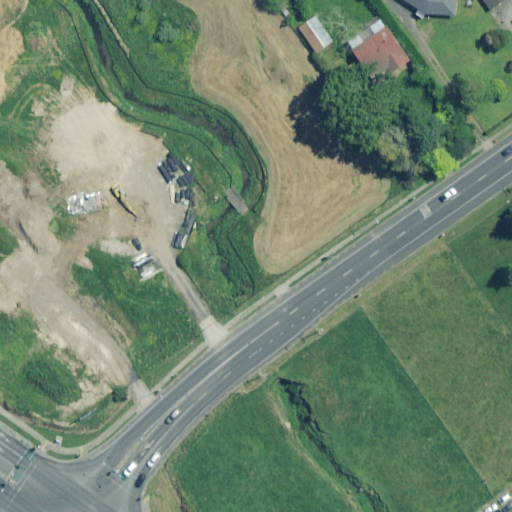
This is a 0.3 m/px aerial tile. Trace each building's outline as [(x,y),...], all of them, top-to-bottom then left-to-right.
[(404,0),(425,14),(454,16),(455,0),(404,0)] [(505,0),(483,0),(491,10),(505,0)] [(332,41),(317,18),(301,29),(316,52),(332,41)] [(386,27),(368,40),(353,51),(378,84),(411,60),(386,27)] [(141,146),(148,143),(139,123),(133,126),(120,132),(109,105),(67,123),(78,149),(69,153),(77,173),(84,170),(91,186),(115,175),(109,160),(141,146)] [(161,228),(140,182),(122,190),(124,193),(109,200),(129,243),(161,228)] [(64,272),(51,260),(44,268),(57,280),(64,272)] [(33,279),(12,263),(0,278),(0,305),(8,312),(33,279)] [(102,306),(84,289),(73,302),(91,318),(102,306)] [(109,368),(87,352),(84,349),(74,363),(50,394),(75,413),(109,368)] [(37,384),(21,374),(13,388),(29,397),(37,384)]
